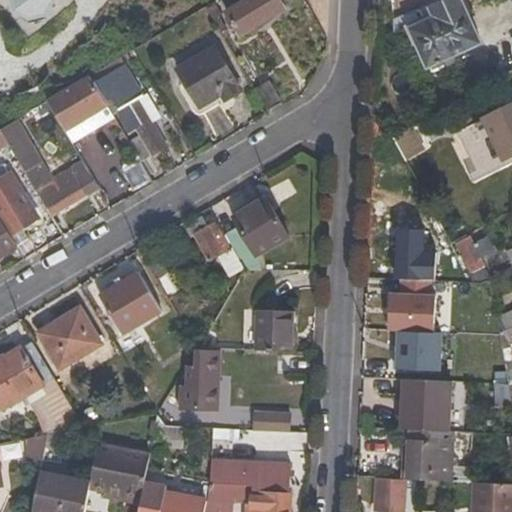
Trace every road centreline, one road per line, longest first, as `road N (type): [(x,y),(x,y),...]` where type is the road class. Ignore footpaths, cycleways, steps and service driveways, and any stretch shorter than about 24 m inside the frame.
road 1 (residential): [(350,98),(329,511)]
road 2 (residential): [(350,98),(0,304)]
